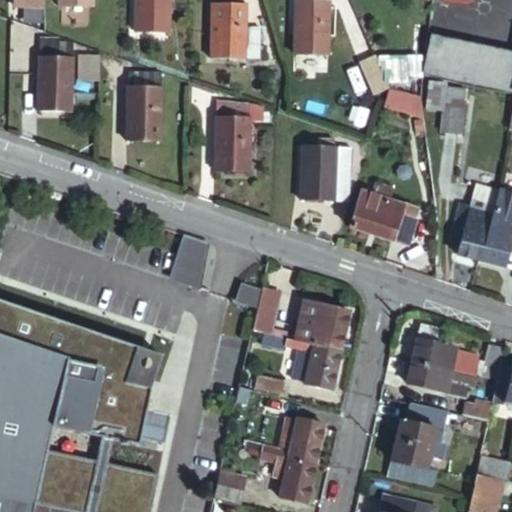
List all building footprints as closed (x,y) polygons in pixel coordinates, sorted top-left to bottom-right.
[(139,0),(141,29),(169,27),(167,0),(139,0)] [(238,0),(211,0),(212,51),(260,50),(259,24),(243,25),(244,2),(239,2),(238,0)] [(326,0),(311,0),(311,2),(296,1),(297,52),(328,51),(326,0)] [(511,50),(434,34),(427,68),(511,86),(511,50)] [(70,43),(42,42),(39,101),(71,103),(73,53),(70,53),(70,43)] [(374,92),(390,82),(377,52),(360,60),(374,92)] [(162,72),(130,69),(127,134),(160,136),(162,72)] [(443,107),(448,85),(448,80),(433,77),(427,103),(443,107)] [(471,89),(448,85),(443,107),(440,129),(462,133),(471,89)] [(388,87),(382,106),(410,114),(416,95),(388,87)] [(264,104),(220,102),(217,167),(246,169),(248,120),(263,121),(264,104)] [(302,136),(300,188),(343,190),(343,165),(348,166),(350,141),(319,138),(320,127),(306,126),(305,137),(302,136)] [(494,193),(496,184),(475,178),(469,201),(457,199),(450,235),(460,237),(457,250),(479,255),(494,193)] [(374,191),(393,197),(396,186),(377,180),(374,191)] [(494,193),(479,255),(503,260),(511,220),(511,187),(496,184),(494,193)] [(406,201),(393,197),(374,191),(363,188),(352,223),(393,237),(395,234),(407,238),(416,213),(404,209),(406,201)] [(404,209),(416,213),(419,201),(406,197),(406,201),(404,209)] [(183,233),(169,275),(192,284),(207,241),(183,233)] [(261,286),(251,328),(262,330),(269,331),(279,290),(261,286)] [(291,336),(338,347),(347,307),(301,296),(291,336)] [(147,511),(156,473),(104,462),(110,438),(136,443),(142,415),(149,387),(160,354),(0,298),(0,511),(147,511)] [(418,335),(437,338),(441,324),(421,320),(418,335)] [(269,331),(262,330),(260,341),(283,346),(285,341),(311,347),(309,354),(297,351),(291,375),(304,378),(304,382),(329,387),(338,347),(291,336),(269,331)] [(418,335),(412,359),(475,372),(479,353),(456,348),(457,343),(437,338),(418,335)] [(493,343),(485,375),(501,378),(504,366),(508,346),(493,343)] [(475,372),(412,359),(407,381),(445,390),(446,386),(457,389),(459,382),(466,384),(467,378),(473,379),(475,372)] [(511,367),(504,366),(501,378),(500,383),(510,386),(511,373),(511,367)] [(280,390),(283,377),(256,371),(253,384),(280,390)] [(496,400),(500,401),(501,393),(507,394),(510,386),(500,383),(496,400)] [(279,410),(282,397),(261,393),(258,405),(279,410)] [(491,419),(494,407),(469,400),(466,414),(491,419)] [(440,407),(410,401),(406,420),(436,427),(440,407)] [(287,456),(313,462),(323,420),(296,415),(295,419),(289,448),(287,456)] [(289,448),(295,419),(283,416),(277,445),(289,448)] [(399,419),(395,437),(431,446),(432,441),(436,427),(406,420),(399,419)] [(431,446),(395,437),(390,458),(426,467),(429,452),(431,446)] [(431,446),(429,452),(440,455),(442,443),(432,441),(431,446)] [(266,451),(264,458),(274,460),(277,445),(267,443),(266,451)] [(277,445),(274,460),(286,463),(287,456),(289,448),(277,445)] [(287,456),(286,463),(279,495),(305,501),(313,462),(287,456)] [(482,456),(480,463),(478,473),(505,479),(509,480),(511,462),(511,461),(486,456),(482,456)] [(426,467),(390,458),(388,471),(433,483),(436,469),(426,467)] [(219,470),(213,496),(242,502),(248,476),(219,470)] [(478,473),(473,497),(470,509),(479,511),(497,511),(505,479),(478,473)] [(383,492),(378,511),(435,511),(437,505),(430,503),(383,492)]
